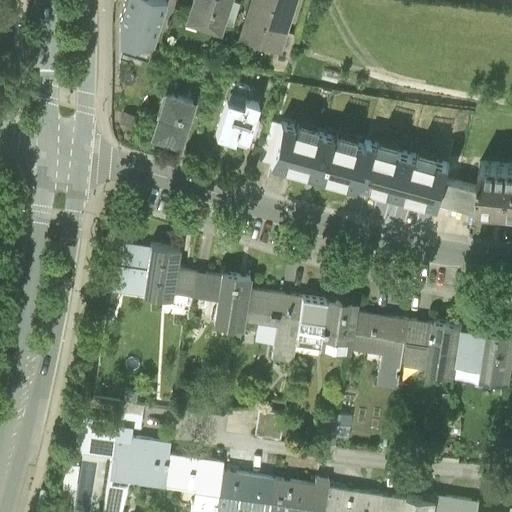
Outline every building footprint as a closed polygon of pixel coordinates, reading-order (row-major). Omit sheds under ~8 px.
[(147,54),(163,0),(124,0),(118,20),(118,46),(147,54)] [(192,0),(187,21),(218,30),(221,23),(227,0),(192,0)] [(228,0),(227,0),(221,23),(232,26),(239,3),(228,0)] [(291,0),(253,0),(244,31),(277,42),(278,42),(282,31),(285,20),(291,0)] [(295,36),(282,31),(278,42),(277,42),(268,71),(284,73),(295,36)] [(323,69),(320,81),(336,85),(339,74),(323,69)] [(191,100),(165,91),(152,134),(178,142),(191,100)] [(242,103),(226,98),(215,133),(232,138),(234,133),(246,137),(248,129),(249,130),(253,128),(257,115),(253,114),(257,102),(244,97),(242,103)] [(141,116),(124,111),(120,123),(137,128),(141,116)] [(257,159),(270,162),(280,124),(269,121),(257,159)] [(364,146),(280,124),(270,162),(270,163),(353,186),(354,182),(364,146)] [(364,146),(354,182),(437,204),(443,182),(448,165),(365,143),(364,146)] [(511,170),(479,167),(476,191),(474,211),(511,214),(511,170)] [(476,191),(443,182),(437,204),(474,214),(474,211),(476,191)] [(172,289),(176,265),(179,245),(118,237),(110,288),(171,297),(172,289)] [(243,318),(248,284),(250,274),(176,265),(172,289),(214,295),(211,321),(242,326),(243,318)] [(294,344),(300,292),(248,284),(243,318),(276,323),(270,358),(291,361),(294,344)] [(349,347),(355,308),(356,301),(300,292),(294,344),(348,351),(349,347)] [(401,365),(409,316),(355,308),(349,347),(382,352),(376,384),(397,387),(401,365)] [(462,347),(465,327),(465,324),(409,316),(401,365),(429,369),(428,371),(458,375),(460,357),(462,347)] [(511,361),(511,329),(491,326),(491,330),(465,327),(462,347),(482,350),(481,361),(479,379),(509,383),(511,361)] [(136,390),(123,388),(122,398),(134,400),(136,390)] [(139,425),(142,401),(134,400),(122,398),(118,397),(115,418),(131,423),(139,425)] [(111,451),(115,418),(78,412),(72,446),(111,451)] [(162,481),(167,450),(169,438),(129,432),(131,423),(115,418),(111,451),(101,508),(119,511),(128,476),(162,481)] [(212,511),(221,466),(222,458),(167,450),(162,481),(194,486),(190,511),(212,511)] [(272,474),(221,466),(212,511),(236,511),(238,504),(268,509),(272,474)] [(268,509),(267,511),(292,511),(292,510),(309,511),(323,511),(327,482),(328,477),(314,475),(313,480),(272,474),(268,509)] [(378,511),(382,490),(327,482),(323,511),(378,511)] [(433,511),(436,498),(382,490),(378,511),(433,511)] [(437,491),(436,498),(433,511),(488,511),(489,510),(477,508),(479,497),(437,491)]
